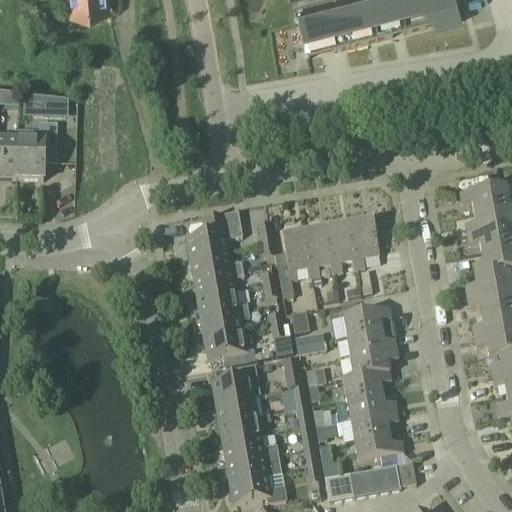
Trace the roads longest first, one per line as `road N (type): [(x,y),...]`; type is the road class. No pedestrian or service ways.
road 1 (residential): [(499,511),(453,443),(406,163)]
road 2 (residential): [(186,511),(144,281),(106,220)]
road 3 (residential): [(211,110),(511,57)]
road 4 (unclassified): [(224,180),(353,159),(406,163)]
road 5 (unclassified): [(106,220),(146,196),(224,180)]
